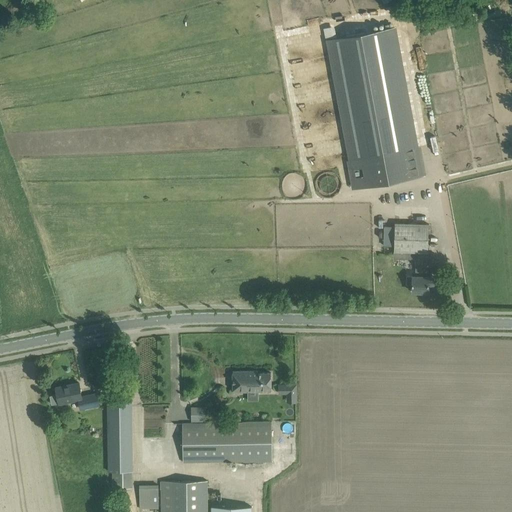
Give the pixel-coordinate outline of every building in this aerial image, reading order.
[(327,38),(339,36),(337,25),(325,27),(327,38)] [(387,180),(421,174),(416,147),(393,27),(327,40),(354,187),(377,182),(376,179),(386,178),(387,180)] [(441,65),(428,66),(428,75),(442,75),(441,65)] [(428,265),(429,224),(395,223),(395,226),(384,226),(384,245),(394,245),(394,258),(416,259),(416,275),(407,275),(406,284),(412,284),(412,291),(414,291),(414,293),(421,293),(421,291),(429,291),(429,285),(434,285),(434,275),(428,275),(428,265)] [(257,370),(233,371),(233,391),(271,390),(271,372),(257,372),(257,370)] [(52,395),(50,395),(52,404),(59,403),(61,402),(62,405),(67,403),(67,401),(79,399),(81,408),(99,405),(97,393),(82,396),(79,382),(69,384),(69,385),(65,386),(65,385),(56,387),(57,393),(52,394),(52,395)] [(297,383),(279,384),(279,394),(287,393),(287,401),(297,401),(297,383)] [(112,470),(113,487),(132,486),(132,469),(135,469),(133,399),(107,399),(109,470),(112,470)] [(206,404),(192,404),(192,422),(182,422),(183,461),(273,460),(272,420),(206,421),(206,404)] [(162,479),(162,511),(208,511),(208,479),(162,479)] [(140,507),(159,507),(159,483),(140,483),(140,507)] [(256,511),(257,502),(213,500),(212,511),(256,511)]
